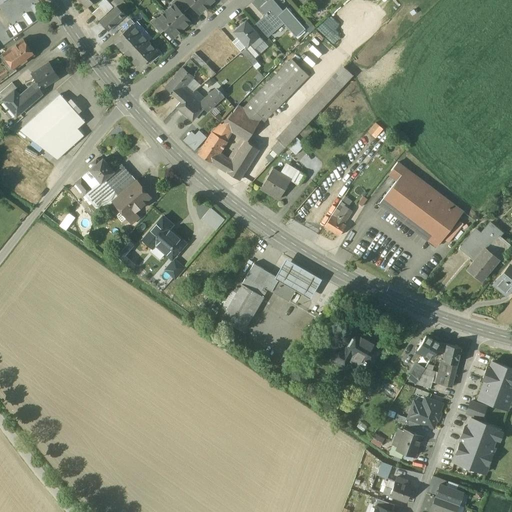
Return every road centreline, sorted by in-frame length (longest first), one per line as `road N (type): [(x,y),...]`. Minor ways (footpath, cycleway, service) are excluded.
road 1 (primary): [(480,330),(410,307),(288,241),(211,185),(127,101)]
road 2 (residential): [(0,259),(127,101)]
road 3 (residential): [(480,330),(413,511)]
road 4 (residential): [(127,101),(241,0)]
road 5 (primary): [(127,101),(52,0)]
